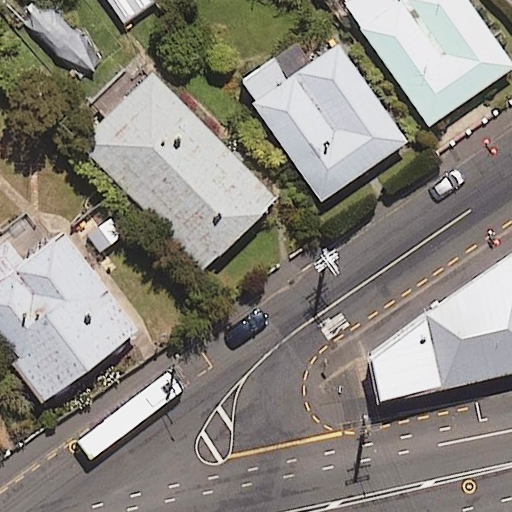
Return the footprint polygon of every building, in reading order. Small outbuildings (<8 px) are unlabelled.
[(152,3),(150,0),(106,0),(122,23),(152,3)] [(511,67),(464,0),(339,0),(427,125),(511,67)] [(404,142),(337,44),(285,80),(272,60),(238,83),(319,200),(404,142)] [(274,199),(150,73),(78,144),(203,269),(274,199)] [(20,262),(0,231),(0,336),(41,398),(135,335),(66,232),(20,262)] [(511,248),(367,352),(376,394),(511,366),(511,248)]
